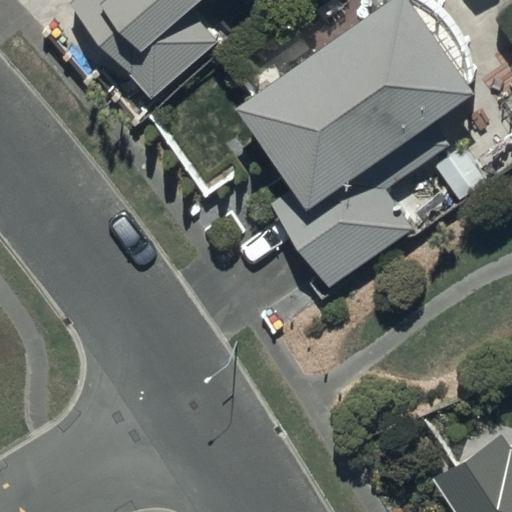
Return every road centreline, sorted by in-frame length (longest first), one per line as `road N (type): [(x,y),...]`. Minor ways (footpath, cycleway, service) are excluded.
road 1 (residential): [(191,404),(80,231),(0,140)]
road 2 (residential): [(191,404),(28,511)]
road 3 (residential): [(258,511),(191,404)]
